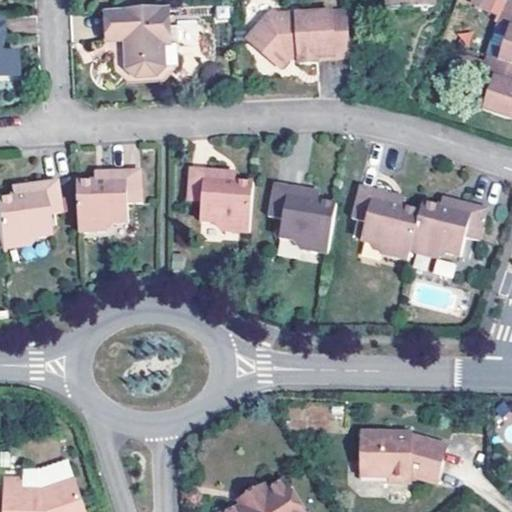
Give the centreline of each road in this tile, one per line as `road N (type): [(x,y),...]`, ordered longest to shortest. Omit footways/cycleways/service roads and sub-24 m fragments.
road 1 (residential): [(62,129),(328,117),(397,126),(511,163)]
road 2 (residential): [(224,366),(503,372)]
road 3 (residential): [(224,366),(220,344),(203,326),(151,308),(122,312),(94,330),(77,365)]
road 4 (residential): [(55,0),(62,129)]
